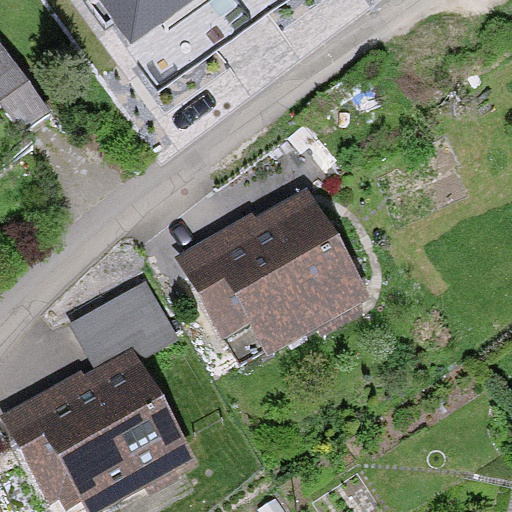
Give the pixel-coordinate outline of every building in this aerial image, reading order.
[(179,0),(118,0),(139,29),(179,0)] [(0,172),(28,152),(19,139),(45,120),(0,56),(0,172)] [(215,260),(184,277),(211,324),(209,325),(219,342),(220,341),(214,329),(244,312),(266,352),(352,303),(299,210),(214,258),(215,260)] [(116,305),(146,358),(171,344),(140,291),(116,305)] [(90,511),(176,464),(123,370),(37,419),(38,420),(8,438),(34,484),(33,485),(43,503),(45,502),(38,490),(68,473),(90,511)]
